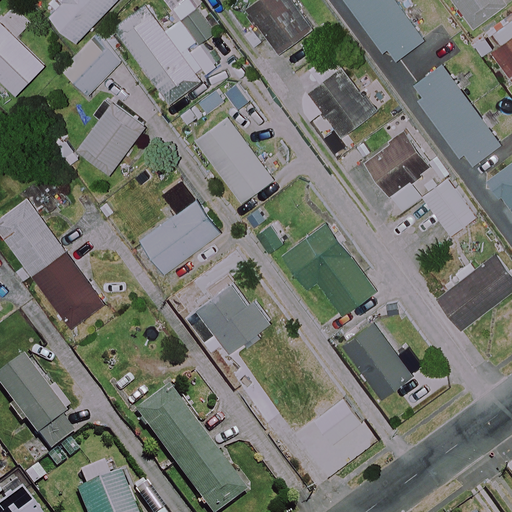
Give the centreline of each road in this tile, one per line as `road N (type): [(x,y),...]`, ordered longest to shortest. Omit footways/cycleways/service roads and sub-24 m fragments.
road 1 (unknown): [(327,0),(511,239)]
road 2 (tertiary): [(365,511),(469,435)]
